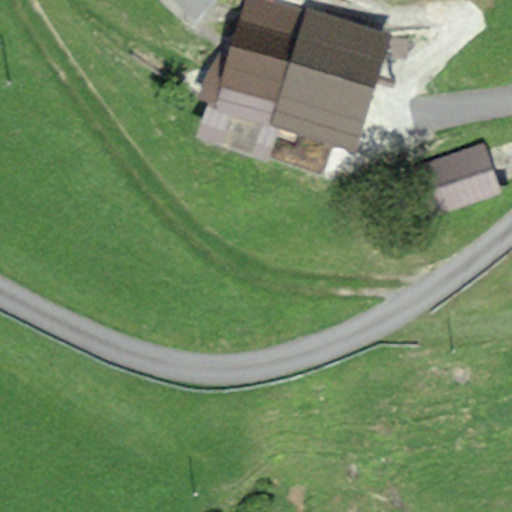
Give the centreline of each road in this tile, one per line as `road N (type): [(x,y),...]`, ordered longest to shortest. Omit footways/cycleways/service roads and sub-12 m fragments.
road 1 (track): [(21,0),(32,28),(136,158),(261,279),(447,329),(511,322)]
road 2 (track): [(511,95),(424,100),(421,54),(477,0)]
